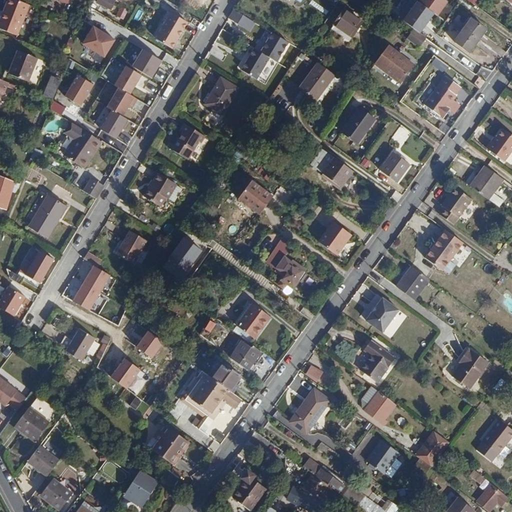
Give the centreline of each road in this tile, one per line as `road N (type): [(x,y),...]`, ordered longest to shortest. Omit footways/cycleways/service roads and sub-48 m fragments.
road 1 (residential): [(511,60),(180,511)]
road 2 (residential): [(33,321),(227,0)]
